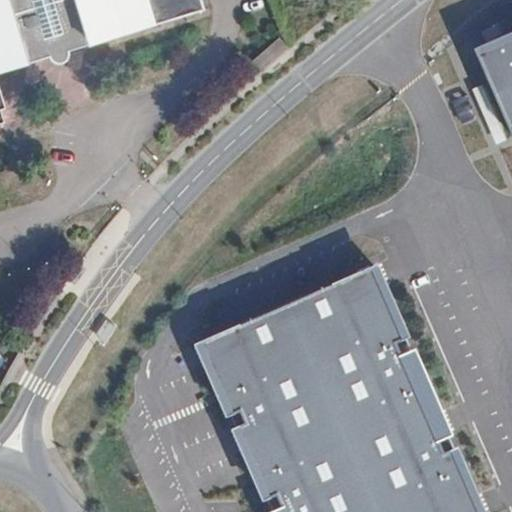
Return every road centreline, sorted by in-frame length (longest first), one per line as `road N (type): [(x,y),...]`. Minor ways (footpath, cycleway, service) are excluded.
road 1 (residential): [(405,0),(210,161),(101,291),(35,398)]
road 2 (unknown): [(103,162),(198,70),(215,38),(221,0)]
